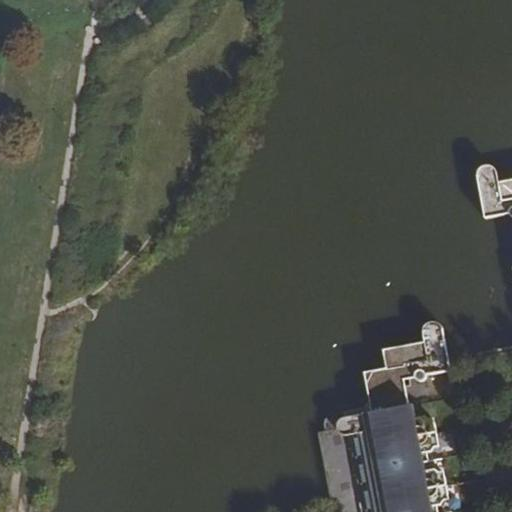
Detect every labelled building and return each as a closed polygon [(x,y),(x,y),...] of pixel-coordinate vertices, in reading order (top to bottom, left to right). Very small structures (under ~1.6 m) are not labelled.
[(511,190),(511,191),(502,192),(500,181),(498,174),(496,170),(494,167),(493,166),(491,166),(488,165),(486,165),(484,166),(479,170),(478,173),(478,175),(478,177),(485,218),(509,214),(510,216),(511,217),(511,190)] [(511,179),(500,181),(502,192),(511,191),(511,190),(511,179)] [(425,354),(416,355),(413,356),(411,359),(411,360),(411,363),(413,378),(415,381),(416,382),(418,383),(421,383),(423,382),(425,380),(426,379),(426,376),(450,372),(442,331),(441,328),(440,327),(438,324),(434,323),(432,322),(430,323),(427,323),(423,327),(421,330),(421,335),(423,343),(425,354)] [(416,355),(425,354),(423,343),(382,350),(386,369),(366,372),(371,400),(373,413),(377,409),(381,408),(385,410),(386,410),(409,406),(405,385),(409,385),(405,364),(411,363),(411,360),(411,359),(413,356),(416,355)] [(438,511),(438,508),(442,507),(445,502),(450,501),(444,473),(440,474),(435,471),(431,472),(427,454),(432,453),(435,448),(440,448),(434,420),(429,421),(425,417),(412,419),(409,406),(386,410),(385,410),(381,408),(377,409),(373,413),(349,417),(344,418),(340,421),(338,422),(337,424),(337,429),(338,429),(338,430),(338,431),(339,433),(341,434),(342,434),(343,435),(346,435),(360,511),(438,511)]
